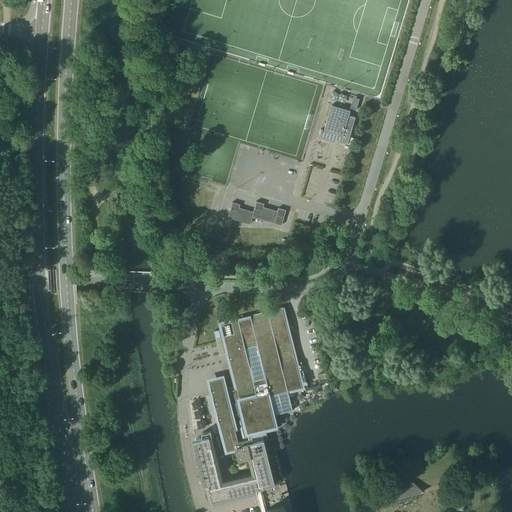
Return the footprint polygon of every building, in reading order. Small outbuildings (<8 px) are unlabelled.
[(214,55),(194,120),(209,125),(229,60),(214,55)] [(353,95),(350,107),(357,109),(360,97),(353,95)] [(320,129),(318,138),(329,141),(330,136),(334,137),(333,138),(334,138),(334,139),(334,140),(335,140),(347,144),(355,117),(349,115),(350,110),(331,105),(324,130),(320,129)] [(251,222),(252,216),(282,223),(285,210),(257,204),(255,210),(239,206),(240,202),(232,201),(228,217),(251,222)] [(302,364),(301,360),(298,347),(289,309),(234,321),(219,324),(227,352),(230,352),(232,359),(229,360),(229,361),(233,375),(211,380),(228,450),(235,448),(238,460),(247,461),(256,459),(261,477),(232,485),(218,431),(210,430),(201,433),(202,438),(195,440),(207,485),(208,485),(213,506),(258,495),(261,511),(303,511),(302,507),(292,510),(286,511),(265,511),(261,494),(285,485),(277,455),(274,440),(255,442),(253,434),(285,429),(283,418),(297,411),(295,402),(293,396),(295,394),(301,393),(309,391),(302,364)] [(399,492),(398,487),(390,489),(393,498),(420,490),(416,479),(404,482),(407,489),(399,492)] [(398,507),(399,511),(418,507),(417,503),(398,507)]
